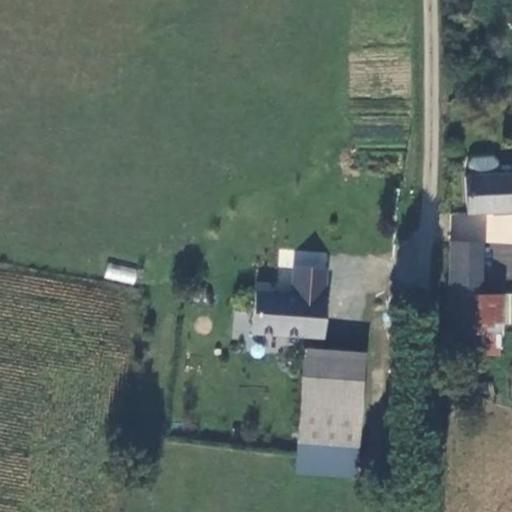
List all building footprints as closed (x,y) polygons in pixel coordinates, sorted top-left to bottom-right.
[(511,172),(502,172),(502,159),(497,154),(473,155),(468,160),(469,173),(464,173),(465,210),(511,207),(511,172)] [(481,241),(451,239),(450,290),(478,293),(481,241)] [(109,262),(105,277),(134,284),(137,270),(109,262)] [(478,293),(450,290),(450,310),(449,326),(499,329),(502,295),(478,293)] [(329,296),(250,292),(248,332),(325,337),(329,296)] [(449,326),(449,353),(497,356),(499,329),(449,326)] [(367,353),(306,350),(300,469),(361,472),(367,353)]
